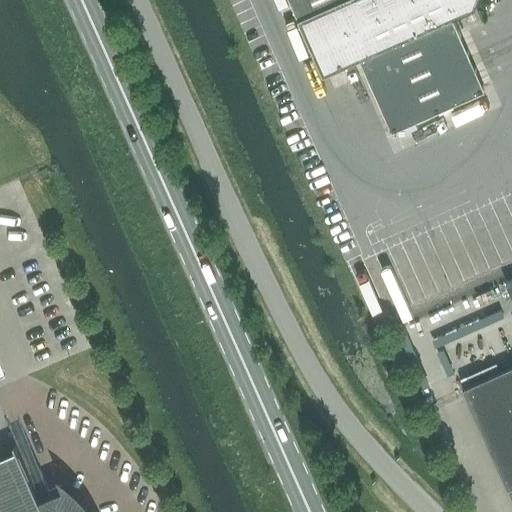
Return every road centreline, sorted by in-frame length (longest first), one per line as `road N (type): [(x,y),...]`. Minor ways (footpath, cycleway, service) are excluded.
road 1 (unclassified): [(428,511),(336,410),(295,344),(135,0)]
road 2 (primary): [(308,511),(81,0)]
road 3 (unknown): [(267,0),(326,136),(371,180),(443,176),(490,142),(511,108)]
